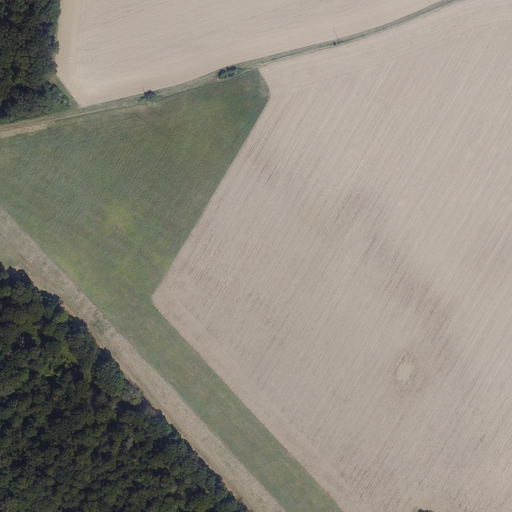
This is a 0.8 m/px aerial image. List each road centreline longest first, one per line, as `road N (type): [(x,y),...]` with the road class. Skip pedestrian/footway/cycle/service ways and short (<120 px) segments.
road 1 (track): [(454,0),(176,87),(0,128)]
road 2 (track): [(0,285),(221,511)]
